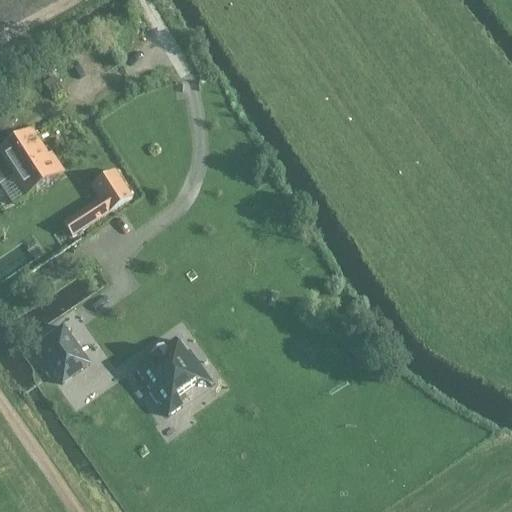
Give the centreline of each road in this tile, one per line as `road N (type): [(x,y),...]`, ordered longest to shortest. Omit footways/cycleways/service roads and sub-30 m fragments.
road 1 (track): [(310,511),(318,502),(323,439),(304,390),(217,264),(192,197)]
road 2 (track): [(115,257),(192,197),(203,144),(191,85)]
road 3 (track): [(75,511),(0,398)]
